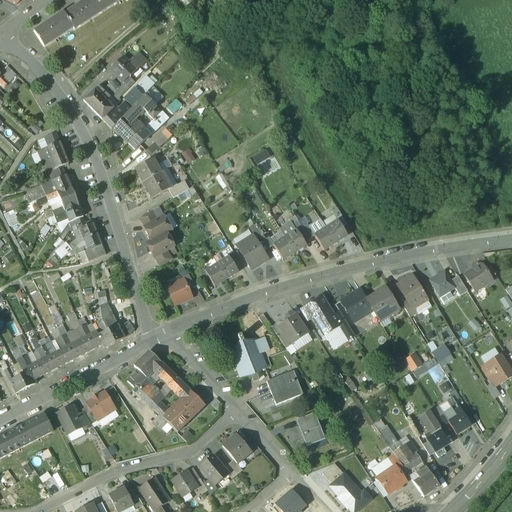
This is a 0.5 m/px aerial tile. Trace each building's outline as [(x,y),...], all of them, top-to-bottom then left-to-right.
[(95,0),(86,0),(64,15),(73,29),(74,30),(103,11),(95,0)] [(95,0),(103,11),(120,0),(95,0)] [(63,13),(34,32),(44,48),(73,29),(64,15),(63,13)] [(188,53),(183,48),(178,54),(182,58),(188,53)] [(138,54),(132,60),(129,63),(136,71),(146,62),(138,54)] [(123,57),(110,70),(123,84),(130,77),(136,71),(129,63),(123,57)] [(16,75),(7,67),(0,74),(0,75),(9,83),(16,75)] [(9,83),(0,75),(0,84),(4,88),(9,83)] [(116,92),(113,94),(118,99),(134,83),(130,79),(130,78),(130,77),(123,84),(120,88),(116,92)] [(154,85),(146,77),(143,80),(151,88),(154,85)] [(116,109),(110,116),(108,114),(102,120),(111,130),(112,130),(112,129),(151,88),(143,80),(123,101),(126,103),(124,105),(118,111),(116,109)] [(116,92),(109,84),(104,89),(112,96),(113,94),(116,92)] [(104,89),(101,85),(95,91),(105,102),(112,96),(104,89)] [(199,90),(185,102),(188,106),(202,94),(199,90)] [(105,102),(95,91),(84,101),(94,113),(105,102)] [(112,96),(105,102),(112,110),(119,103),(120,101),(118,99),(113,94),(112,96)] [(144,97),(153,106),(155,104),(155,102),(148,94),(144,97)] [(153,106),(144,97),(137,105),(143,111),(148,115),(155,108),(153,106)] [(175,100),(166,109),(172,115),(181,107),(175,100)] [(105,102),(94,113),(102,120),(108,114),(112,110),(105,102)] [(137,105),(113,129),(122,139),(138,124),(135,120),(143,111),(137,105)] [(148,115),(153,121),(160,114),(155,108),(148,115)] [(153,121),(144,130),(150,137),(168,119),(162,112),(160,114),(153,121)] [(138,124),(122,139),(128,144),(144,130),(138,124)] [(168,127),(162,134),(168,140),(174,134),(168,127)] [(150,137),(144,130),(128,144),(135,151),(150,137)] [(55,134),(48,137),(52,147),(59,144),(55,134)] [(162,134),(152,142),(154,144),(158,149),(168,140),(162,134)] [(63,154),(59,144),(52,147),(48,148),(46,149),(50,159),(50,160),(63,154)] [(154,144),(145,152),(149,158),(158,149),(154,144)] [(46,149),(38,152),(42,162),(50,159),(46,149)] [(188,164),(195,160),(189,149),(182,153),(188,164)] [(63,154),(50,160),(54,170),(62,168),(68,165),(63,154)] [(153,160),(135,170),(139,178),(140,178),(143,183),(142,184),(143,184),(161,174),(153,160)] [(62,168),(54,170),(58,179),(58,180),(66,178),(62,168)] [(163,173),(143,184),(152,200),(172,189),(163,173)] [(66,178),(58,180),(58,179),(52,182),(54,187),(57,193),(70,188),(66,178)] [(182,186),(170,193),(173,199),(186,192),(182,186)] [(54,187),(43,191),(46,197),(57,193),(54,187)] [(70,188),(57,193),(59,198),(60,203),(74,197),(70,188)] [(57,193),(46,197),(48,203),(59,198),(57,193)] [(74,197),(60,203),(62,207),(65,213),(78,208),(74,197)] [(62,207),(52,212),(54,218),(65,213),(62,207)] [(78,208),(65,213),(67,219),(69,223),(75,221),(82,218),(78,208)] [(162,215),(158,208),(151,212),(157,221),(163,218),(162,215)] [(347,226),(337,209),(331,212),(337,222),(338,222),(342,229),(347,226)] [(14,210),(4,214),(9,226),(19,222),(14,210)] [(151,212),(139,219),(144,228),(157,221),(151,212)] [(65,213),(54,218),(56,224),(67,219),(65,213)] [(170,216),(164,219),(171,231),(177,228),(170,216)] [(294,217),(289,220),(291,224),(296,231),(301,239),(306,235),(301,228),(294,217)] [(86,227),(82,218),(75,221),(79,230),(86,227)] [(144,228),(144,229),(152,242),(166,234),(171,231),(164,219),(163,218),(157,221),(144,228)] [(320,220),(309,227),(314,236),(326,229),(320,220)] [(342,229),(338,222),(337,222),(326,229),(335,244),(341,241),(340,240),(342,239),(342,240),(347,237),(342,229)] [(291,224),(280,231),(285,238),(296,231),(291,224)] [(307,224),(301,228),(306,235),(309,240),(314,237),(314,236),(309,227),(307,224)] [(97,235),(92,225),(86,227),(79,230),(83,241),(97,235)] [(260,237),(253,226),(247,230),(252,237),(253,237),(256,243),(262,239),(260,237)] [(314,236),(314,237),(323,251),(328,249),(328,248),(329,247),(330,247),(335,244),(326,229),(314,236)] [(296,231),(285,238),(294,254),(300,250),(299,250),(301,249),(306,246),(301,239),(296,231)] [(152,242),(147,245),(154,258),(166,252),(173,248),(166,234),(152,242)] [(273,246),(266,234),(260,237),(262,239),(268,249),(273,246)] [(97,235),(83,241),(88,251),(101,246),(97,235)] [(252,237),(236,247),(251,271),(268,260),(256,243),(253,237),(252,237)] [(273,246),(282,261),(287,258),(288,257),(289,257),(294,254),(285,238),(273,246)] [(55,252),(62,259),(73,250),(66,242),(55,252)] [(101,246),(88,251),(79,255),(84,265),(105,256),(101,246)] [(13,252),(6,256),(9,262),(16,257),(13,252)] [(166,252),(154,258),(160,268),(172,261),(166,252)] [(232,252),(227,255),(228,258),(229,258),(233,265),(239,262),(232,252)] [(228,258),(217,265),(226,280),(232,277),(231,276),(233,275),(233,276),(238,273),(233,265),(229,258),(228,258)] [(205,272),(205,273),(209,280),(214,288),(219,285),(219,284),(220,283),(221,284),(226,280),(217,265),(205,272)] [(496,276),(489,265),(483,269),(490,280),(496,276)] [(472,271),(470,271),(465,274),(464,276),(474,293),(492,282),(490,280),(483,269),(482,266),(480,266),(472,271)] [(204,270),(198,273),(204,283),(209,280),(205,273),(205,272),(204,270)] [(444,272),(428,281),(439,299),(454,290),(455,289),(450,281),(444,272)] [(195,288),(188,275),(182,278),(184,282),(188,291),(195,288)] [(427,301),(412,277),(397,286),(407,303),(412,310),(427,301)] [(467,292),(457,277),(450,281),(455,289),(454,290),(459,297),(467,292)] [(184,282),(172,287),(170,287),(168,288),(167,290),(168,293),(169,293),(175,306),(192,298),(188,291),(184,282)] [(371,298),(365,288),(360,291),(366,302),(371,298)] [(371,298),(366,302),(373,312),(379,323),(387,318),(386,317),(397,310),(385,290),(371,298)] [(360,291),(340,303),(353,323),(364,317),(373,312),(366,302),(360,291)] [(501,300),(507,310),(511,306),(511,302),(508,295),(501,300)] [(314,303),(310,302),(307,304),(306,308),(311,316),(327,306),(323,299),(315,304),(314,303)] [(412,310),(407,303),(402,306),(409,318),(415,314),(412,310)] [(311,316),(312,319),(323,335),(339,325),(333,315),(327,306),(311,316)] [(118,326),(109,308),(100,311),(102,320),(108,332),(118,326)] [(306,308),(300,311),(307,322),(312,319),(311,316),(306,308)] [(339,312),(333,315),(339,325),(345,321),(339,312)] [(290,314),(286,317),(285,321),(286,323),(295,317),(294,315),(290,314)] [(271,327),(263,315),(257,319),(265,330),(271,327)] [(286,323),(279,328),(283,335),(290,346),(291,345),(307,335),(295,317),(286,323)] [(387,318),(379,323),(382,328),(390,323),(387,318)] [(475,319),(470,323),(476,333),(482,329),(475,319)] [(128,322),(119,329),(124,339),(131,335),(134,331),(128,322)] [(98,323),(93,326),(96,333),(98,337),(103,334),(98,323)] [(92,335),(86,325),(81,328),(86,338),(92,335)] [(118,326),(108,332),(114,344),(124,339),(119,329),(118,326)] [(86,338),(81,328),(75,331),(80,341),(86,338)] [(103,334),(98,337),(102,346),(104,349),(114,344),(108,332),(103,334)] [(92,335),(86,338),(93,351),(102,346),(98,337),(96,333),(92,335)] [(72,345),(67,335),(61,338),(66,348),(72,345)] [(290,346),(283,335),(278,338),(285,349),(290,346)] [(256,340),(242,342),(240,337),(239,338),(237,339),(239,344),(229,351),(239,379),(251,377),(252,381),(258,379),(256,375),(266,368),(261,354),(269,351),(264,338),(256,342),(256,340)] [(61,338),(56,341),(61,351),(66,348),(61,338)] [(80,341),(76,343),(83,356),(93,351),(86,338),(80,341)] [(72,345),(66,348),(73,361),(83,356),(76,343),(72,345)] [(52,355),(47,345),(42,348),(47,358),(52,355)] [(290,346),(285,349),(289,354),(290,356),(295,352),(291,345),(290,346)] [(444,346),(432,354),(438,363),(450,355),(444,346)] [(47,358),(42,348),(36,351),(41,361),(47,358)] [(61,351),(57,353),(63,366),(73,361),(66,348),(61,351)] [(18,350),(12,352),(17,361),(22,358),(18,350)] [(149,352),(134,367),(138,372),(127,383),(133,389),(134,390),(144,380),(153,372),(161,364),(149,352)] [(404,359),(410,371),(423,365),(416,352),(404,359)] [(52,355),(47,358),(53,371),(63,366),(57,353),(52,355)] [(289,354),(284,357),(290,367),(295,363),(290,356),(289,354)] [(33,365),(27,355),(22,358),(27,368),(33,365)] [(500,356),(487,364),(487,365),(498,383),(499,384),(511,376),(500,356)] [(27,368),(22,358),(17,361),(16,361),(21,371),(22,371),(24,374),(29,372),(27,368)] [(41,361),(37,363),(44,376),(53,371),(47,358),(41,361)] [(33,365),(27,368),(29,372),(34,381),(44,376),(37,363),(33,365)] [(414,372),(420,379),(430,371),(424,363),(414,372)] [(190,393),(161,364),(153,372),(182,401),(190,393)] [(498,383),(487,365),(482,368),(493,387),(498,383)] [(10,369),(4,372),(9,382),(15,379),(10,369)] [(24,374),(19,377),(26,389),(36,384),(34,381),(29,372),(24,374)] [(293,373),(267,383),(266,383),(276,406),(302,396),(293,372),(293,373)] [(15,379),(9,382),(16,395),(26,389),(19,377),(15,379)] [(164,400),(144,380),(134,390),(133,389),(133,390),(153,411),(160,404),(164,400)] [(169,413),(162,420),(170,428),(176,434),(204,407),(190,393),(182,401),(169,413)] [(97,396),(91,399),(92,401),(86,405),(88,407),(97,422),(106,416),(104,413),(113,407),(104,394),(98,397),(97,396)] [(448,400),(454,410),(458,407),(453,398),(448,400)] [(169,413),(160,404),(153,411),(159,417),(162,420),(169,413)] [(97,422),(88,407),(82,410),(83,413),(91,426),(97,422)] [(72,408),(57,415),(67,435),(81,428),(82,428),(76,416),(72,408)] [(459,409),(446,418),(448,421),(447,422),(448,422),(456,436),(470,427),(459,409)] [(83,413),(76,416),(82,428),(81,428),(83,432),(93,428),(91,426),(83,413)] [(446,418),(442,413),(437,416),(443,425),(448,422),(447,422),(448,421),(446,418)] [(9,434),(0,438),(0,459),(53,433),(44,415),(38,418),(39,419),(14,432),(13,430),(9,433),(9,434)] [(299,427),(287,432),(293,450),(321,439),(312,416),(296,422),(299,427)] [(443,425),(437,416),(432,419),(438,429),(443,425)] [(162,420),(159,417),(155,421),(166,432),(170,428),(162,420)] [(440,431),(426,440),(429,444),(434,453),(435,453),(442,448),(449,444),(440,431)] [(247,449),(237,436),(222,447),(233,461),(237,465),(251,453),(247,449)] [(261,453),(253,444),(247,449),(251,453),(255,458),(261,453)] [(429,456),(434,453),(429,444),(423,447),(429,456)] [(411,455),(404,446),(397,451),(393,454),(394,455),(406,473),(413,469),(422,463),(414,452),(411,455)] [(442,448),(435,453),(438,458),(446,453),(442,448)] [(110,455),(103,458),(105,463),(113,459),(110,455)] [(394,455),(388,459),(394,467),(402,479),(407,475),(406,473),(394,455)] [(223,470),(212,457),(198,469),(209,481),(215,488),(228,476),(229,476),(223,470)] [(388,459),(371,471),(377,479),(394,467),(388,459)] [(237,465),(233,461),(228,466),(237,477),(242,472),(237,465)] [(334,465),(322,475),(331,486),(344,476),(334,465)] [(237,477),(228,466),(223,470),(229,476),(228,476),(232,481),(237,477)] [(377,479),(376,479),(388,496),(405,484),(402,479),(394,467),(377,479)] [(419,478),(413,469),(406,473),(407,475),(413,483),(419,478)] [(59,472),(54,475),(59,486),(64,484),(59,472)] [(419,478),(413,483),(423,498),(439,487),(428,472),(419,478)] [(193,484),(186,473),(171,483),(181,499),(196,489),(193,484)] [(331,486),(330,488),(339,498),(338,499),(350,511),(356,511),(370,501),(363,493),(361,495),(344,476),(331,486)] [(168,503),(153,480),(138,490),(153,511),(154,511),(160,508),(168,503)] [(199,480),(193,484),(196,489),(201,496),(207,492),(203,485),(199,480)] [(209,481),(203,485),(207,492),(209,496),(217,490),(215,488),(209,481)] [(123,489),(108,496),(115,511),(118,511),(132,505),(126,495),(123,489)] [(303,503),(291,490),(275,504),(282,511),(296,511),(299,510),(298,508),(303,503)] [(142,505),(133,491),(126,495),(132,505),(134,510),(142,505)]
